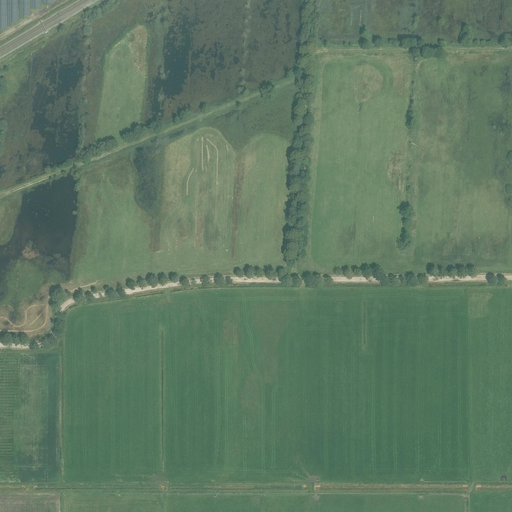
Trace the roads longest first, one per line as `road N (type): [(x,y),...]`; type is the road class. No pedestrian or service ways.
road 1 (track): [(511,49),(308,56),(293,278)]
road 2 (track): [(0,196),(305,73)]
road 3 (track): [(0,345),(50,340),(61,309),(75,299),(208,280),(293,278)]
road 4 (track): [(293,278),(511,276)]
